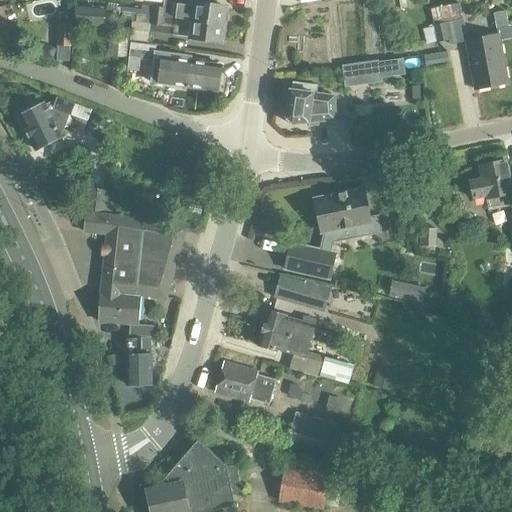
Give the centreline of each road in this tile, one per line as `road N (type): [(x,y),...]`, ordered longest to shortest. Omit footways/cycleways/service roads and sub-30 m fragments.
road 1 (unclassified): [(85,461),(126,453),(160,433),(179,396),(245,151)]
road 2 (residential): [(245,151),(307,166),(351,164),(511,128)]
road 3 (secondary): [(85,461),(57,348),(0,214)]
road 4 (residential): [(245,151),(6,57)]
road 5 (unclassified): [(245,151),(266,0)]
